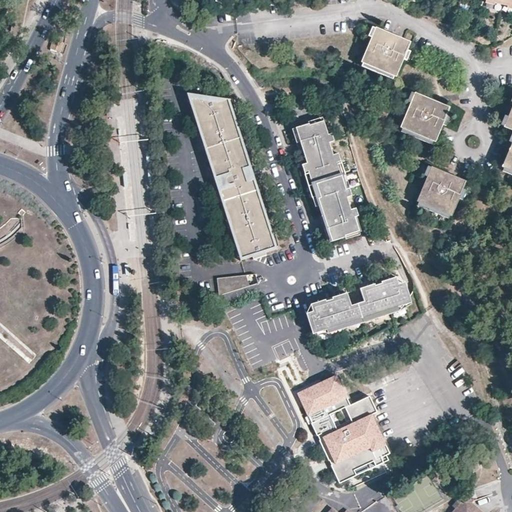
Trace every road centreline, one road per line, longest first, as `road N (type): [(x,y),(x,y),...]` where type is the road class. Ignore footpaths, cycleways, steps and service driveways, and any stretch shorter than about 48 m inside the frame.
road 1 (residential): [(168,20),(230,65),(258,111),(311,274)]
road 2 (secondary): [(142,511),(79,355)]
road 3 (primary): [(79,355),(93,318),(95,279),(65,206)]
road 4 (residential): [(64,103),(101,21),(168,20)]
road 5 (secondary): [(14,416),(73,443),(120,511)]
